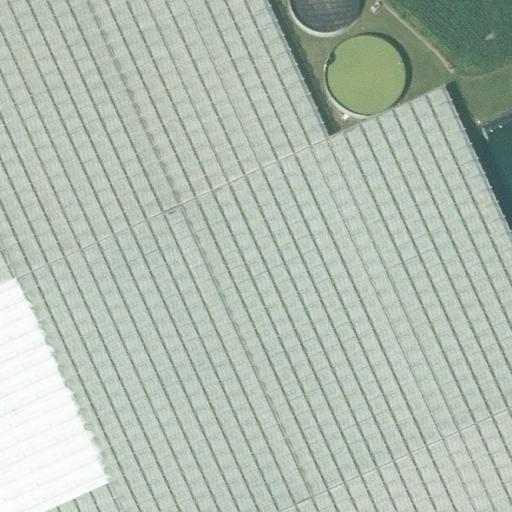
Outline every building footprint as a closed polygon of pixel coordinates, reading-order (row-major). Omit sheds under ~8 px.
[(0,0),(0,253),(116,511),(292,511),(511,412),(511,245),(442,92),(327,143),(262,0),(0,0)] [(355,0),(290,0),(290,2),(293,13),(299,22),(308,29),(319,32),(330,31),(340,27),(348,20),(354,10),(355,0)] [(399,79),(398,65),(393,52),(384,41),(372,34),(359,32),(346,33),(333,39),(323,48),(317,60),(315,73),(317,87),(324,100),(334,109),(347,115),(361,116),(374,112),(386,104),(394,93),(399,79)] [(0,511),(116,511),(0,253),(0,511)] [(511,511),(511,412),(292,511),(511,511)]
